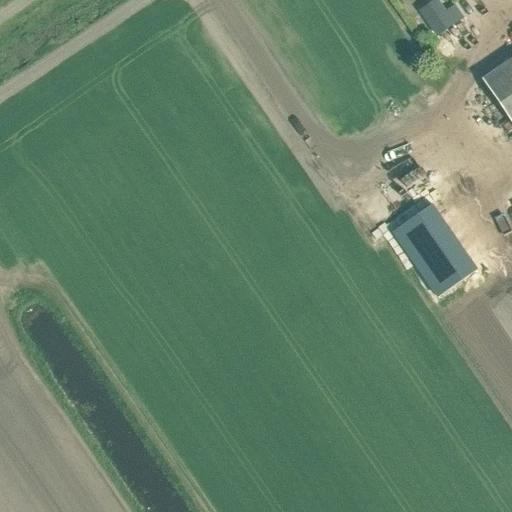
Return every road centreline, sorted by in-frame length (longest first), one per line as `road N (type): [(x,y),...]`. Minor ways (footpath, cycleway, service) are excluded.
road 1 (track): [(202,511),(55,298),(12,295)]
road 2 (track): [(0,279),(12,295),(2,335),(122,511)]
